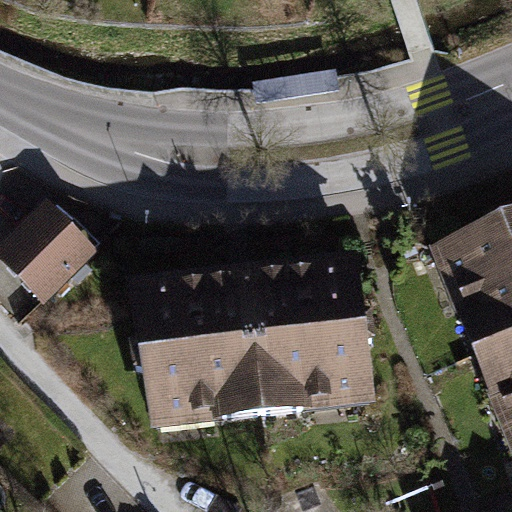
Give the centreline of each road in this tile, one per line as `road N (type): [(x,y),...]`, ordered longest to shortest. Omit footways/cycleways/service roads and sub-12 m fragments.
road 1 (tertiary): [(11,97),(143,149),(254,159),(390,138),(511,91)]
road 2 (residential): [(0,332),(171,511)]
